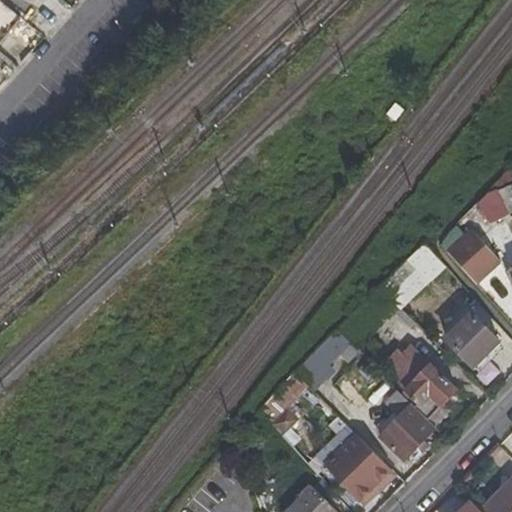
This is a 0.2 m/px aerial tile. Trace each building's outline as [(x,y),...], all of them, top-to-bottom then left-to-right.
[(1,0),(0,0),(0,43),(22,17),(1,0)] [(511,212),(511,184),(498,189),(510,213),(511,212)] [(475,232),(451,254),(478,286),(503,264),(475,232)] [(388,297),(408,275),(401,267),(380,288),(388,297)] [(399,307),(388,297),(380,288),(338,331),(358,350),(399,307)] [(499,343),(471,315),(447,339),(476,368),(499,343)] [(360,353),(358,350),(338,331),(297,373),(309,386),(315,392),(333,373),(328,368),(343,353),(351,361),(360,353)] [(407,390),(421,403),(416,408),(429,420),(458,391),(411,346),(401,356),(395,350),(386,361),(391,367),(411,385),(407,390)] [(391,367),(388,371),(407,390),(411,385),(391,367)] [(309,386),(297,373),(260,410),(272,423),(288,408),(309,386)] [(381,437),(405,460),(436,428),(429,420),(416,408),(400,391),(386,404),(395,412),(387,421),(391,426),(381,437)] [(298,419),(288,408),(272,423),(282,435),(298,419)] [(358,434),(326,466),(359,501),(366,493),(371,499),(380,490),(374,484),(381,477),(382,478),(392,468),(358,434)] [(511,511),(511,481),(482,511),(511,511)] [(336,511),(312,487),(288,511),(336,511)] [(482,511),(471,500),(459,511),(482,511)]
